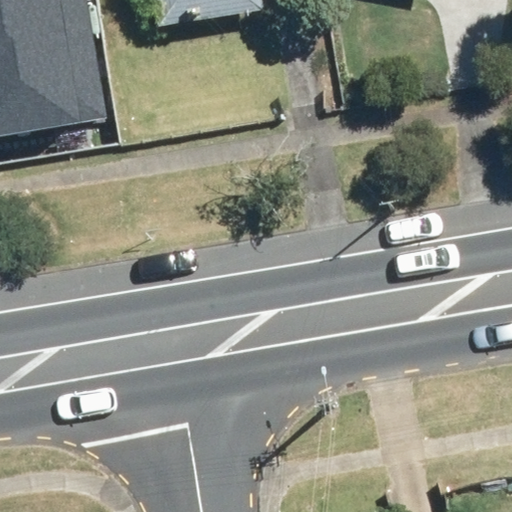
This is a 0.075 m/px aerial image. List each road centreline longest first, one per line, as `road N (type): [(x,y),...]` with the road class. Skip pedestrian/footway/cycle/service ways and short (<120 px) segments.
road 1 (primary): [(182,348),(511,289)]
road 2 (primary): [(0,374),(182,348)]
road 3 (residential): [(207,511),(182,348)]
